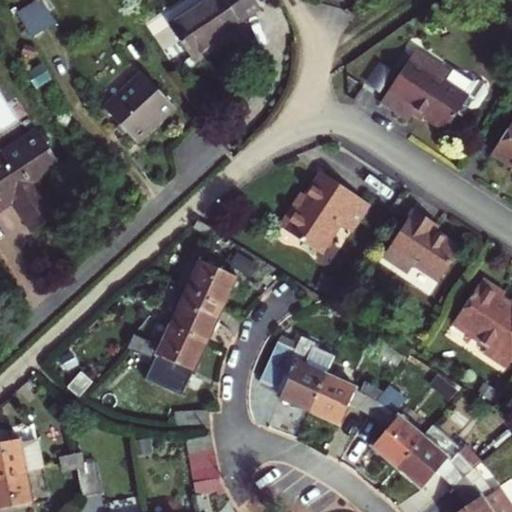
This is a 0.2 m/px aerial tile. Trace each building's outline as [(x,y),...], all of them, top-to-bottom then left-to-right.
[(56,24),(42,0),(20,14),(33,38),(56,24)] [(208,0),(170,25),(193,60),(243,25),(241,23),(262,9),(255,0),(208,0)] [(415,111),(445,131),(462,105),(470,110),(478,108),(488,92),(487,85),(479,80),(472,81),(451,67),(447,72),(415,51),(381,101),(409,120),(415,111)] [(106,109),(138,142),(175,108),(144,74),(106,109)] [(511,121),(491,153),(511,165),(511,121)] [(0,210),(14,201),(34,231),(69,208),(59,193),(49,200),(39,185),(63,169),(39,132),(0,157),(0,210)] [(350,231),(368,204),(320,172),(298,204),(295,202),(279,228),(318,253),(338,223),(350,231)] [(430,232),(434,227),(412,211),(381,256),(406,274),(412,266),(436,282),(458,251),(430,232)] [(209,228),(197,220),(191,225),(204,233),(209,228)] [(258,266),(237,252),(229,265),(250,279),(258,266)] [(187,289),(223,306),(237,277),(201,259),(198,264),(190,260),(176,284),(187,289)] [(496,302),(501,297),(479,282),(450,325),(484,348),(480,353),(504,369),(511,357),(511,301),(511,303),(507,309),(496,302)] [(206,342),(223,306),(187,289),(170,325),(206,342)] [(507,309),(511,303),(501,297),(496,302),(507,309)] [(170,325),(160,345),(156,354),(191,371),(206,342),(170,325)] [(140,335),(135,331),(127,346),(133,350),(140,335)] [(140,353),(147,338),(140,335),(133,350),(140,353)] [(327,374),(335,356),(312,346),(314,342),(302,336),(296,349),(278,341),(259,381),(276,389),(278,384),(285,387),(281,394),(279,398),(310,411),(327,374)] [(191,371),(156,354),(160,345),(147,338),(140,353),(153,359),(144,378),(179,396),(191,371)] [(80,369),(65,385),(78,396),(93,380),(80,369)] [(366,384),(361,390),(327,374),(310,411),(339,424),(349,402),(371,413),(384,393),(366,384)] [(278,384),(276,389),(275,391),(281,394),(285,387),(278,384)] [(395,410),(399,404),(384,393),(371,413),(384,424),(395,410)] [(206,409),(176,412),(177,425),(207,423),(206,409)] [(399,414),(395,410),(384,424),(387,427),(399,414)] [(398,465),(423,435),(399,414),(387,427),(372,444),(398,465)] [(462,455),(464,452),(431,425),(423,435),(398,465),(422,485),(436,469),(448,456),(453,461),(440,473),(453,486),(474,469),(462,455)] [(209,435),(184,438),(187,453),(211,449),(209,435)] [(21,444),(19,439),(0,441),(0,474),(25,470),(41,467),(36,441),(21,444)] [(189,467),(213,463),(211,449),(187,453),(189,467)] [(82,452),(75,454),(77,460),(78,467),(82,493),(83,496),(103,492),(98,462),(85,464),(82,452)] [(75,454),(60,457),(62,463),(77,460),(75,454)] [(448,456),(436,469),(440,473),(453,461),(448,456)] [(63,469),(78,467),(77,460),(62,463),(63,469)] [(191,482),(215,477),(213,463),(189,467),(191,482)] [(475,468),(474,469),(453,486),(456,490),(466,506),(456,511),(508,511),(496,493),(475,468)] [(0,508),(32,502),(25,470),(0,474),(0,508)] [(194,496),(217,491),(215,477),(191,482),(194,496)]
